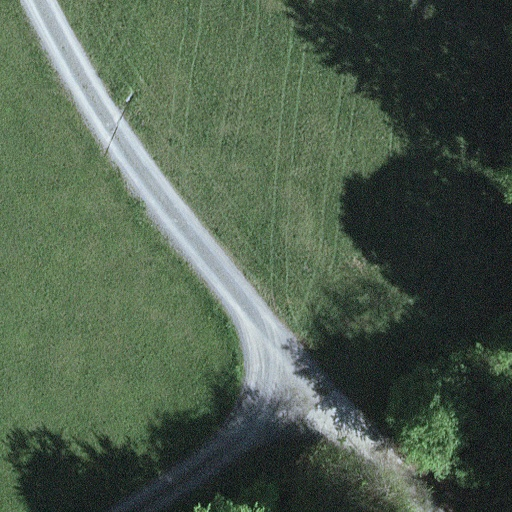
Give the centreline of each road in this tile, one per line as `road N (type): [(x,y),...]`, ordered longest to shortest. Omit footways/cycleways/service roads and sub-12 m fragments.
road 1 (track): [(39,0),(51,35),(295,383),(426,511)]
road 2 (track): [(295,383),(140,511)]
